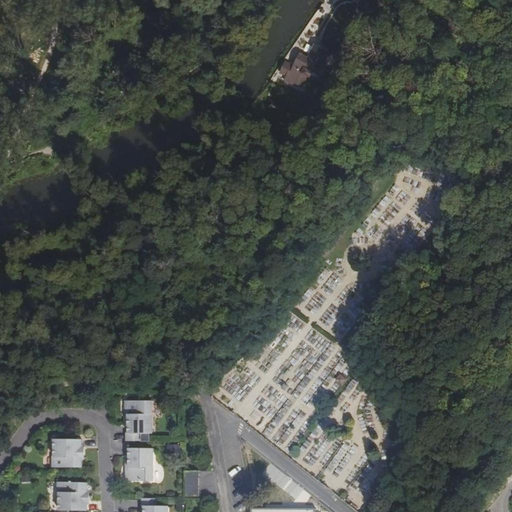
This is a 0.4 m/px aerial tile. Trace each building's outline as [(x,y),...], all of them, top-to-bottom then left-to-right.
[(396,0),(370,0),(371,1),(393,15),(401,3),(396,0)] [(315,44),(308,59),(313,61),(319,47),(315,44)] [(308,77),(318,81),(331,53),(319,47),(313,61),(308,59),(301,55),(295,66),(287,62),(281,73),(288,77),(286,81),(296,86),(297,85),(302,88),(308,77)] [(277,113),(286,118),(291,108),(284,104),(282,106),(272,101),(269,107),(278,111),(277,113)] [(125,440),(139,440),(140,433),(152,433),(152,401),(128,400),(127,420),(127,431),(125,431),(125,440)] [(81,457),(81,446),(81,438),(52,438),(53,455),(51,455),(51,466),(81,466),(81,457)] [(127,459),(128,479),(152,480),(152,447),(127,447),(127,459)] [(198,470),(184,469),(184,498),(192,498),(198,498),(198,470)] [(86,509),(86,503),(86,491),(87,482),(56,481),(56,492),(57,492),(57,508),(86,509)] [(156,505),(156,497),(141,497),(141,505),(143,505),(142,511),(167,511),(168,506),(156,505)]
